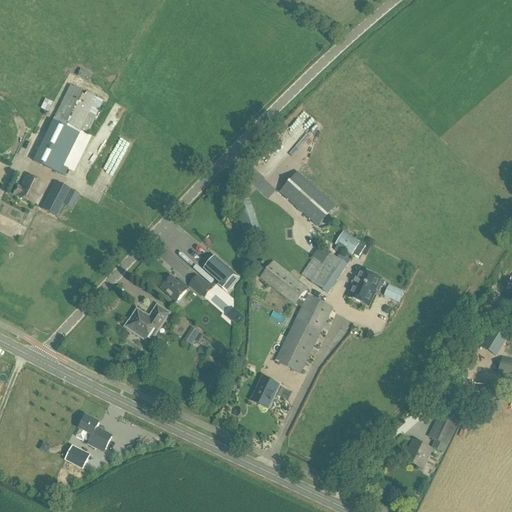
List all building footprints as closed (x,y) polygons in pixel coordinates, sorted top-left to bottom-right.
[(80,70),(77,77),(89,83),(92,75),(80,70)] [(70,85),(52,122),(79,135),(81,131),(88,117),(96,99),(70,85)] [(88,117),(81,131),(88,135),(95,120),(103,102),(96,99),(88,117)] [(249,166),(261,177),(313,122),(302,111),(249,166)] [(52,122),(32,162),(59,175),(64,177),(68,169),(63,167),(71,150),(79,135),(52,122)] [(117,136),(96,177),(106,183),(128,141),(117,136)] [(298,174),(280,194),(317,227),(336,207),(298,174)] [(17,187),(13,195),(34,205),(43,185),(26,176),(20,188),(17,187)] [(55,182),(41,210),(58,218),(65,206),(72,191),(55,182)] [(72,191),(65,206),(72,209),(79,195),(72,191)] [(203,213),(206,208),(201,203),(197,208),(203,213)] [(243,227),(251,224),(245,206),(237,209),(243,227)] [(202,221),(211,214),(207,210),(199,217),(202,221)] [(344,233),(336,246),(337,247),(345,252),(352,256),(354,253),(359,257),(366,246),(361,243),(344,233)] [(320,248),(301,277),(329,296),(348,267),(320,248)] [(239,279),(214,258),(204,270),(220,284),(218,286),(227,294),(239,279)] [(274,262),(261,278),(296,306),(297,304),(303,309),(276,362),(301,374),(333,310),(309,297),(311,293),(308,291),(309,289),(274,262)] [(361,271),(348,298),(369,308),(376,291),(380,293),(382,289),(383,289),(386,283),(381,281),(381,280),(361,271)] [(197,277),(190,286),(194,289),(204,298),(212,290),(197,277)] [(171,278),(161,290),(176,303),(188,289),(183,285),(181,287),(171,278)] [(386,296),(386,297),(399,303),(404,293),(402,292),(391,287),(386,296)] [(133,301),(144,307),(148,300),(138,294),(133,301)] [(128,323),(126,327),(126,328),(131,331),(132,331),(133,330),(140,334),(139,337),(146,341),(152,332),(156,335),(169,315),(157,307),(148,321),(143,317),(144,315),(137,310),(129,323),(128,323)] [(193,328),(185,341),(192,346),(195,342),(198,344),(203,335),(201,333),(193,328)] [(496,330),(484,349),(495,355),(506,337),(496,330)] [(273,341),(277,333),(272,331),(268,339),(273,341)] [(511,360),(503,358),(498,376),(511,379),(511,360)] [(264,378),(252,401),(268,409),(280,387),(264,378)] [(428,438),(437,442),(448,448),(466,411),(446,401),(428,438)] [(79,430),(76,438),(84,442),(87,434),(92,437),(88,444),(87,446),(104,454),(113,437),(97,429),(100,424),(86,417),(79,430)] [(414,442),(405,461),(424,470),(433,451),(414,442)] [(437,442),(433,449),(445,455),(448,448),(437,442)] [(40,449),(47,453),(51,447),(44,443),(40,449)]
